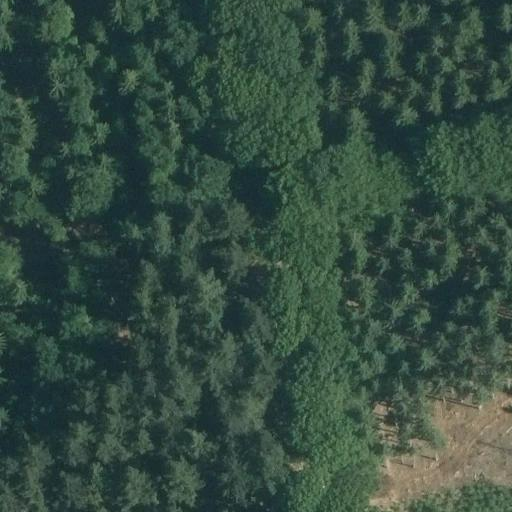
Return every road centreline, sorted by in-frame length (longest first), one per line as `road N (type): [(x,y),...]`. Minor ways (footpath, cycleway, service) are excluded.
road 1 (track): [(0,265),(275,215)]
road 2 (track): [(275,215),(511,176)]
road 3 (track): [(242,0),(275,215)]
